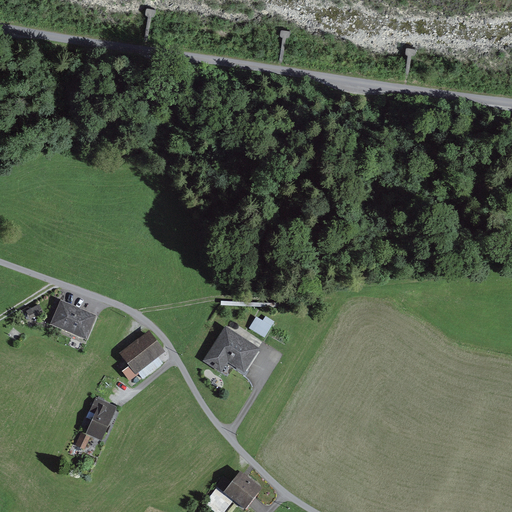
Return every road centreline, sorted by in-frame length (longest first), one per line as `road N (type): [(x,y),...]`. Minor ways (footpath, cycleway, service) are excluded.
road 1 (unclassified): [(511,107),(0,30)]
road 2 (unclassified): [(313,511),(213,420),(151,325),(107,300),(0,263)]
